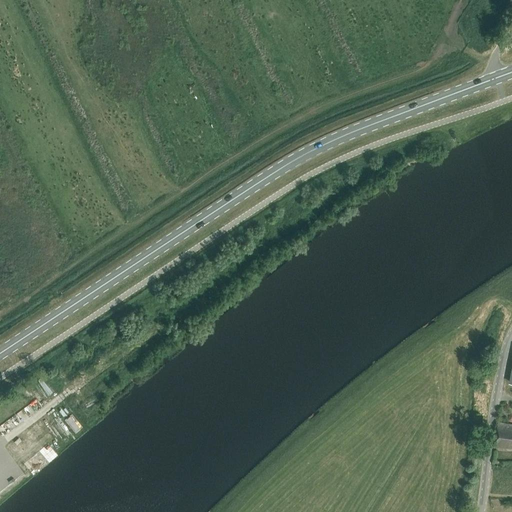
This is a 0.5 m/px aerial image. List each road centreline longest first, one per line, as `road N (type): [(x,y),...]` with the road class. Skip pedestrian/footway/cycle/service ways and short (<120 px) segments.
road 1 (track): [(493,64),(446,36),(425,68),(288,121),(0,314)]
road 2 (primary): [(0,353),(308,151),(511,72)]
road 3 (unclassified): [(481,511),(511,331)]
